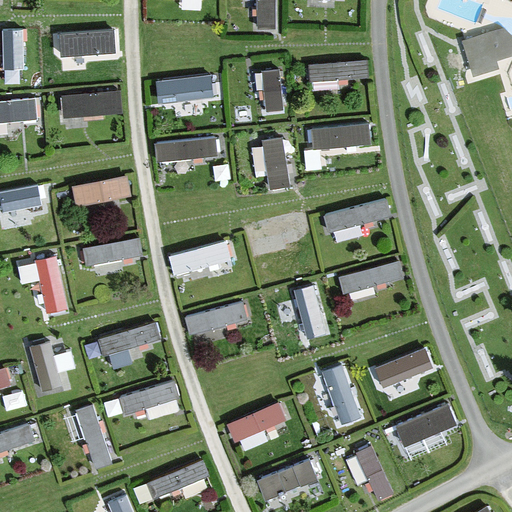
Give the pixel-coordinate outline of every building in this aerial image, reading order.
[(273,13),(273,0),(258,0),(258,15),(273,13)] [(0,70),(15,70),(13,26),(0,24),(0,70)] [(499,26),(464,37),(475,73),(501,65),(498,57),(511,53),(511,35),(499,26)] [(108,28),(50,31),(53,54),(109,49),(108,28)] [(365,55),(311,56),(311,72),(367,69),(365,55)] [(280,102),(275,60),(261,62),(265,104),(280,102)] [(202,73),(161,76),(162,90),(204,88),(202,73)] [(115,90),(57,94),(60,116),(116,111),(115,90)] [(32,97),(0,100),(0,118),(33,116),(32,97)] [(370,131),(318,131),(319,145),(372,143),(370,131)] [(207,132),(165,135),(166,149),(208,147),(207,132)] [(285,175),(280,134),(266,136),(270,178),(285,175)] [(125,174),(67,184),(70,200),(128,190),(125,174)] [(35,183),(0,189),(0,208),(39,202),(35,183)] [(385,201),(327,215),(332,232),(390,217),(385,201)] [(292,217),(253,227),(258,246),(296,236),(292,217)] [(137,235),(79,245),(82,261),(140,252),(137,235)] [(226,243),(172,256),(176,274),(230,260),(226,243)] [(50,250),(32,255),(48,302),(64,298),(50,250)] [(398,262),(341,278),(346,293),(402,278),(398,262)] [(293,285),(306,336),(327,332),(312,282),(293,285)] [(242,302),(187,318),(191,335),(246,320),(242,302)] [(154,319),(96,338),(101,354),(159,335),(154,319)] [(40,340),(22,345),(38,398),(55,393),(40,340)] [(429,347),(378,358),(379,372),(433,360),(429,347)] [(326,364),(345,411),(357,407),(339,358),(326,364)] [(172,378),(114,397),(119,413),(177,394),(172,378)] [(278,400),(230,417),(236,428),(283,413),(278,400)] [(91,401),(74,407),(92,459),(110,454),(91,401)] [(448,407),(400,427),(407,445),(456,425),(448,407)] [(27,425),(0,433),(0,450),(32,442),(27,425)] [(357,453),(378,500),(394,493),(371,446),(357,453)] [(198,451),(146,474),(153,494),(206,470),(198,451)] [(310,461),(263,479),(270,499),(317,480),(310,461)] [(102,489),(112,511),(131,511),(118,482),(102,489)] [(496,511),(498,511),(489,499),(468,511),(496,511)]
